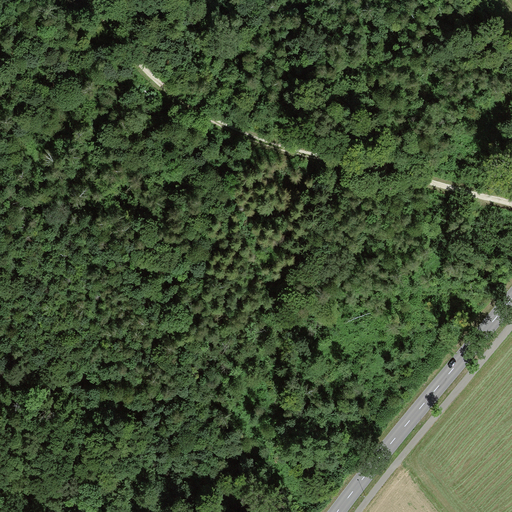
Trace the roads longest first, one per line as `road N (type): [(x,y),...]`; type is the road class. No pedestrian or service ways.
road 1 (track): [(511,204),(279,146),(209,119),(68,0)]
road 2 (tertiary): [(511,302),(336,511)]
